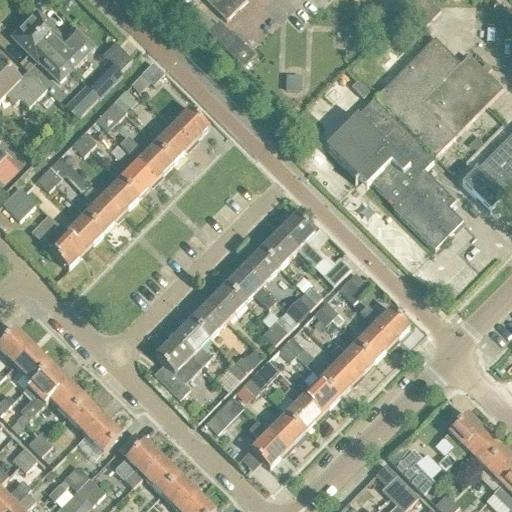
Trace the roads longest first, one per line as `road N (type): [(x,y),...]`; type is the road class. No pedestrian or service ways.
road 1 (residential): [(113,363),(289,185)]
road 2 (residential): [(454,356),(301,511)]
road 3 (residential): [(261,511),(113,363)]
road 4 (residential): [(113,363),(24,277)]
